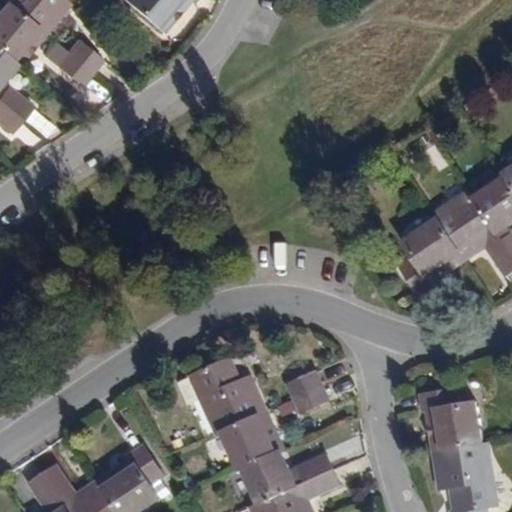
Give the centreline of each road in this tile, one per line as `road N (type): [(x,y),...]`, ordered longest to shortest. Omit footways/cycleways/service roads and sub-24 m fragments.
road 1 (residential): [(376,327),(291,297),(210,306),(0,452)]
road 2 (residential): [(0,199),(191,73),(243,0)]
road 3 (residential): [(413,511),(383,417),(376,327)]
road 4 (residential): [(511,322),(455,341),(376,327)]
